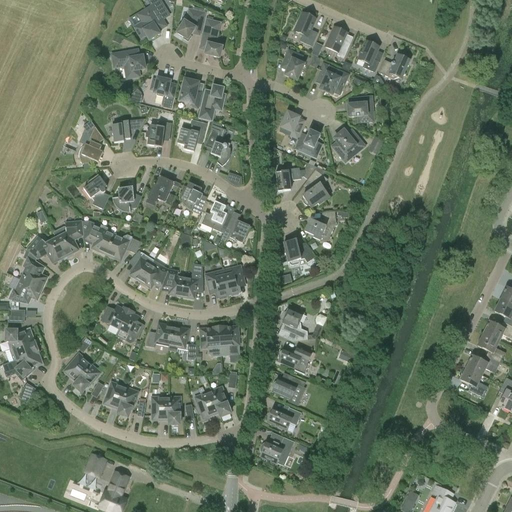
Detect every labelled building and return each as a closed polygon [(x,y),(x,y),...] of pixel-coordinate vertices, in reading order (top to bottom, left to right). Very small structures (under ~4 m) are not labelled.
[(147,0),(152,6),(137,15),(142,23),(134,28),(141,39),(146,36),(149,40),(149,41),(151,40),(160,35),(158,31),(160,30),(160,31),(167,27),(163,21),(170,16),(159,0),(147,0)] [(195,29),(194,29),(195,25),(201,27),(204,14),(189,11),(186,23),(184,22),(183,24),(182,24),(180,27),(180,28),(177,34),(183,38),(182,39),(188,43),(192,37),(190,37),(195,29)] [(299,42),(312,48),(318,34),(310,31),(315,19),(303,14),(300,21),(299,20),(294,32),(302,36),(299,42)] [(200,49),(206,51),(205,55),(219,59),(222,48),(214,47),(219,24),(212,23),(213,18),(207,17),(200,49)] [(347,34),(334,28),(326,46),(332,49),(331,51),(338,54),(337,56),(344,59),(350,45),(345,43),(344,41),(347,34)] [(112,41),(120,45),(123,39),(115,36),(112,41)] [(278,49),(284,51),(287,45),(285,44),(280,42),(279,41),(278,49)] [(371,43),(369,43),(366,42),(358,60),(365,63),(362,69),(374,74),(379,63),(373,60),(379,48),(376,46),(375,44),(371,43)] [(322,47),(316,44),(311,56),(317,58),(322,47)] [(140,78),(138,71),(145,70),(143,57),(139,58),(138,51),(112,56),(113,66),(124,64),(126,80),(140,78)] [(290,61),(291,62),(284,76),(297,82),(304,65),(299,63),(301,59),(300,57),(288,51),(285,59),(290,61)] [(384,61),(379,74),(393,81),(393,80),(398,78),(402,80),(403,77),(405,76),(404,73),(410,62),(397,56),(394,64),(391,65),(384,61)] [(320,90),(332,96),(333,94),(340,97),(349,76),(324,64),(320,72),(321,72),(316,83),(322,86),(320,90)] [(151,90),(154,91),(154,94),(156,94),(157,97),(163,98),(161,105),(163,108),(170,110),(173,98),(176,86),(170,85),(170,82),(164,80),(163,78),(159,77),(158,79),(157,79),(157,81),(153,81),(151,90)] [(352,85),(356,91),(368,84),(355,78),(352,85)] [(202,93),(197,91),(198,84),(185,80),(180,102),(193,105),(192,109),(198,110),(202,93)] [(213,87),(211,95),(204,93),(198,120),(206,121),(212,123),(215,110),(221,112),(225,96),(222,95),(223,90),(213,87)] [(358,99),(359,105),(347,106),(348,119),(358,118),(358,124),(374,123),(372,98),(358,99)] [(141,113),(146,116),(149,110),(143,107),(141,113)] [(297,123),(299,118),(287,113),(281,128),(279,132),(297,140),(303,126),(297,123)] [(134,131),(139,121),(121,123),(121,125),(112,126),(113,133),(111,138),(113,137),(114,144),(124,143),(123,141),(130,140),(130,136),(132,135),(132,131),(134,131)] [(192,121),(190,132),(181,130),(177,145),(184,147),(183,151),(194,153),(197,141),(203,142),(207,125),(192,121)] [(165,124),(164,129),(150,127),(149,134),(147,134),(146,139),(149,139),(148,146),(162,148),(163,139),(170,140),(172,125),(165,124)] [(231,152),(230,150),(228,149),(230,144),(221,141),(225,131),(213,126),(205,147),(212,150),(210,156),(216,158),(215,161),(222,168),(224,166),(226,164),(228,162),(229,160),(230,158),(230,155),(231,152)] [(92,164),(94,161),(98,164),(103,153),(99,152),(101,147),(99,144),(104,140),(95,127),(88,142),(91,143),(89,147),(86,145),(85,146),(82,149),(81,150),(79,154),(79,155),(79,157),(79,159),(81,163),(82,165),(92,164)] [(323,146),(317,143),(320,136),(310,132),(308,137),(302,134),(294,150),(312,158),(314,153),(318,155),(323,146)] [(352,132),(347,136),(344,132),(334,140),(337,144),(332,147),(345,163),(364,147),(352,132)] [(374,137),(368,152),(377,156),(383,141),(374,137)] [(285,154),(291,157),(294,150),(288,147),(285,154)] [(283,193),(283,192),(290,191),(289,181),(293,181),(301,180),(300,178),(303,178),(307,181),(315,171),(317,169),(306,164),(305,171),(300,172),(299,169),(287,171),(287,172),(275,174),(277,188),(276,188),(277,194),(283,193)] [(315,171),(307,181),(314,186),(312,187),(314,190),(303,198),(304,200),(303,202),(304,204),(305,206),(307,207),(309,206),(311,209),(318,204),(319,206),(327,200),(321,192),(323,190),(322,188),(327,180),(323,177),(326,173),(317,169),(315,171)] [(228,184),(241,183),(241,174),(227,175),(228,184)] [(104,190),(107,188),(98,176),(87,183),(89,186),(84,190),(91,200),(92,199),(94,202),(92,206),(103,211),(109,197),(104,194),(105,193),(105,192),(105,191),(104,190)] [(175,197),(169,195),(174,184),(160,177),(156,186),(154,185),(147,201),(156,205),(158,201),(171,207),(175,197)] [(181,194),(183,195),(182,200),(183,202),(183,204),(186,208),(187,209),(191,212),(200,216),(206,201),(201,199),(202,196),(199,195),(202,190),(189,184),(187,188),(184,187),(183,189),(182,190),(182,192),(181,194)] [(134,195),(133,195),(132,189),(118,191),(119,199),(112,199),(112,200),(114,200),(114,203),(115,205),(117,208),(119,209),(121,211),(123,212),(126,213),(129,213),(130,214),(130,210),(137,209),(142,198),(134,195)] [(225,208),(215,203),(209,215),(206,214),(201,225),(223,235),(224,235),(232,216),(227,214),(226,215),(223,214),(225,208)] [(42,211),(36,213),(39,223),(45,221),(42,211)] [(324,223),(322,226),(310,221),(305,233),(314,237),(313,238),(320,242),(322,242),(324,242),(326,242),(327,241),(329,239),(330,238),(336,224),(335,212),(323,214),(324,223)] [(143,217),(136,214),(132,221),(140,224),(143,217)] [(248,234),(247,234),(250,227),(237,222),(236,225),(230,222),(232,217),(232,216),(224,235),(223,235),(221,241),(225,242),(231,240),(242,245),(245,238),(246,238),(248,234)] [(94,234),(98,236),(92,249),(106,256),(115,236),(107,232),(107,230),(90,222),(85,234),(93,237),(94,234)] [(73,254),(79,251),(74,241),(83,237),(82,223),(65,224),(66,228),(63,228),(53,233),(56,239),(67,260),(72,257),(73,254)] [(183,235),(190,237),(192,231),(185,229),(183,235)] [(179,244),(179,246),(190,248),(192,238),(183,234),(179,244)] [(127,237),(123,239),(115,236),(106,256),(121,262),(126,249),(129,250),(129,252),(136,255),(141,243),(127,237)] [(52,265),(58,262),(61,263),(67,260),(56,239),(46,244),(38,238),(27,251),(29,254),(37,260),(47,255),(52,265)] [(300,248),(298,248),(296,241),(283,244),(285,251),(283,252),(282,264),(283,264),(288,263),(290,263),(290,265),(292,266),(298,265),(299,263),(298,261),(304,260),(307,264),(315,258),(307,246),(301,250),(300,248)] [(137,281),(137,280),(141,282),(153,262),(144,256),(139,252),(130,261),(137,265),(130,278),(137,281)] [(25,269),(20,280),(43,290),(48,278),(39,274),(42,267),(34,264),(37,260),(29,254),(23,268),(25,269)] [(144,285),(150,290),(158,278),(164,282),(169,271),(169,270),(163,268),(153,262),(141,282),(144,285)] [(239,296),(238,294),(241,293),(237,280),(243,279),(240,267),(223,271),(229,296),(231,296),(231,297),(239,296)] [(169,271),(164,282),(171,283),(169,296),(181,298),(185,279),(177,278),(178,272),(169,271)] [(227,299),(227,297),(229,296),(223,271),(205,276),(208,287),(214,286),(217,299),(219,299),(220,300),(227,299)] [(198,278),(197,282),(185,279),(181,298),(194,300),(197,283),(203,285),(203,278),(198,278)] [(43,290),(20,280),(18,279),(8,301),(25,305),(28,298),(37,302),(43,290)] [(503,293),(504,293),(500,301),(511,306),(511,291),(506,288),(505,291),(504,291),(503,293)] [(511,306),(500,301),(494,313),(507,319),(505,324),(511,327),(511,306)] [(119,331),(129,311),(123,308),(123,310),(117,307),(115,311),(112,312),(107,310),(101,322),(119,331)] [(301,330),(300,323),(304,315),(289,308),(287,312),(285,313),(284,315),(283,318),(284,320),(283,321),(286,322),(285,324),(284,324),(280,331),(289,335),(287,340),(292,343),(307,341),(307,333),(301,330)] [(134,314),(129,311),(119,331),(116,337),(126,342),(129,336),(137,339),(143,328),(137,325),(137,322),(139,318),(133,315),(134,314)] [(317,317),(315,321),(316,324),(317,325),(315,331),(320,333),(326,318),(320,316),(317,317)] [(486,327),(487,327),(483,335),(499,343),(502,336),(511,340),(511,339),(511,327),(505,324),(502,329),(489,323),(488,325),(487,325),(486,327)] [(158,325),(157,334),(150,333),(146,343),(146,347),(154,349),(155,344),(169,347),(168,352),(169,352),(174,326),(167,325),(166,326),(158,325)] [(180,329),(180,328),(174,326),(169,352),(177,353),(188,355),(188,347),(185,346),(188,331),(180,329)] [(237,333),(231,333),(231,329),(226,329),(225,327),(219,328),(221,357),(239,355),(238,346),(237,333)] [(202,349),(207,348),(208,354),(212,358),(221,357),(219,328),(212,329),(212,330),(207,330),(207,335),(201,336),(202,349)] [(11,350),(34,342),(33,339),(29,330),(17,335),(17,332),(6,332),(6,343),(9,343),(11,350)] [(477,347),(490,353),(487,358),(500,364),(501,364),(503,362),(501,361),(505,354),(495,349),(499,343),(483,335),(477,347)] [(83,353),(91,343),(86,338),(77,348),(83,353)] [(15,361),(39,353),(36,344),(35,345),(34,342),(11,350),(15,361)] [(195,361),(195,355),(196,346),(188,346),(188,347),(188,355),(188,361),(195,361)] [(278,363),(295,370),(294,372),(304,376),(309,365),(307,365),(312,353),(298,347),(295,353),(285,348),(284,351),(281,352),(279,353),(279,355),(279,358),(279,360),(278,363)] [(39,356),(40,356),(39,353),(15,361),(2,366),(4,372),(3,372),(4,375),(16,371),(23,379),(25,378),(26,379),(31,375),(30,373),(31,372),(29,369),(42,365),(39,356)] [(351,363),(353,357),(347,354),(344,360),(351,363)] [(80,380),(92,366),(79,355),(64,372),(70,378),(71,377),(73,379),(72,379),(77,383),(80,380)] [(468,361),(469,362),(465,369),(481,377),(485,370),(494,375),(500,364),(487,358),(485,363),(472,356),(470,359),(469,359),(468,361)] [(92,366),(80,380),(77,383),(74,387),(82,394),(90,384),(91,385),(101,374),(92,366)] [(487,388),(478,383),(481,377),(465,369),(459,381),(472,387),(469,392),(482,399),(487,388)] [(297,407),(305,389),(303,388),(305,384),(294,379),(292,385),(278,379),(277,382),(275,383),(274,384),(273,386),(273,388),(274,390),(272,393),(289,400),(287,402),(297,407)] [(511,382),(506,379),(499,391),(505,394),(498,406),(511,413),(511,409),(511,382)] [(119,411),(127,389),(111,383),(103,405),(111,408),(112,407),(114,408),(114,409),(119,411)] [(97,399),(104,387),(98,384),(92,395),(97,399)] [(27,385),(19,398),(27,403),(35,390),(27,385)] [(211,392),(219,414),(220,418),(231,415),(226,402),(227,402),(222,388),(211,392)] [(127,389),(119,411),(118,415),(128,419),(131,409),(133,409),(138,393),(127,389)] [(219,414),(211,392),(195,399),(197,405),(192,407),(193,415),(200,412),(203,420),(211,417),(210,416),(213,415),(213,416),(219,414)] [(169,421),(169,398),(152,398),(152,421),(160,421),(160,420),(163,420),(163,421),(169,421)] [(169,398),(169,421),(169,426),(180,426),(180,413),(181,413),(181,398),(169,398)] [(146,405),(145,405),(146,400),(141,400),(138,417),(144,418),(146,405)] [(194,419),(193,415),(192,407),(186,408),(188,420),(194,419)] [(269,418),(269,420),(268,424),(286,432),(290,424),(296,427),(302,414),(289,409),(286,414),(274,409),(272,413),(271,414),(270,415),(269,416),(269,418)] [(266,444),(264,443),(263,445),(262,447),(260,450),(260,453),(262,454),(260,458),(283,468),(294,444),(276,436),(273,443),(268,440),(266,444)] [(318,440),(314,449),(320,452),(324,442),(318,440)] [(97,478),(104,461),(92,456),(85,473),(97,478)] [(121,498),(128,479),(115,474),(108,493),(106,492),(99,509),(106,511),(121,511),(126,500),(121,498)] [(450,511),(455,504),(451,502),(455,495),(435,486),(432,493),(438,496),(430,511),(450,511)] [(404,511),(409,511),(418,496),(413,494),(410,500),(406,498),(400,510),(404,511)]
